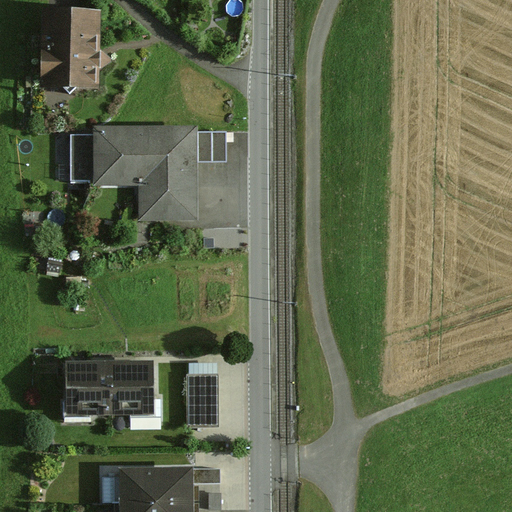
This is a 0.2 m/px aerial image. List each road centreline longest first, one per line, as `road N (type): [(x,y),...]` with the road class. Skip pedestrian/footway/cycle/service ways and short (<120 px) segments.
road 1 (residential): [(260,0),(260,511)]
road 2 (track): [(339,443),(342,400),(312,250),(314,78),(332,0)]
road 3 (track): [(341,511),(339,443),(260,463)]
